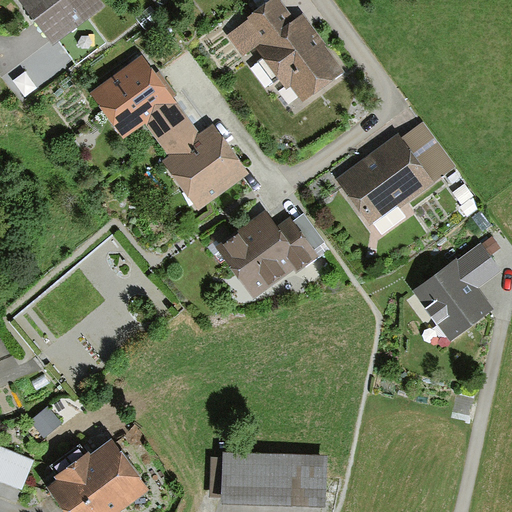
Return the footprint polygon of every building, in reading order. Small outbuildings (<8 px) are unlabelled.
[(90,0),(22,0),(54,41),(97,9),(90,0)] [(277,5),(238,35),(279,91),(291,81),(304,98),(340,71),(303,23),(295,29),(277,5)] [(146,121),(158,138),(183,120),(141,64),(96,97),(125,136),(146,121)] [(168,165),(199,208),(242,176),(211,134),(200,143),(183,120),(158,138),(175,160),(168,165)] [(400,126),(332,181),(379,239),(447,183),(400,126)] [(267,210),(216,247),(255,301),(318,256),(289,216),(277,225),(267,210)] [(481,248),(413,296),(448,346),(495,312),(479,289),(500,275),(481,248)] [(48,407),(31,421),(45,438),(62,424),(48,407)] [(112,436),(54,477),(79,511),(101,511),(144,481),(112,436)] [(0,446),(0,481),(22,490),(34,460),(0,446)] [(328,456),(224,452),(222,504),(326,508),(328,456)]
